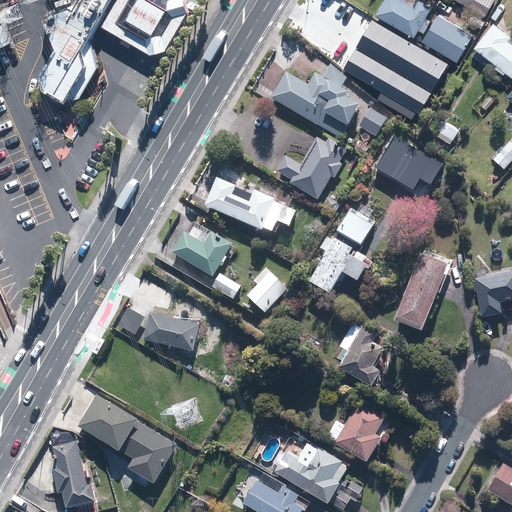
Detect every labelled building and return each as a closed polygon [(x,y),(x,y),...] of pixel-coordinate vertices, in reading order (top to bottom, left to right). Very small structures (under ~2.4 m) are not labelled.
[(55,82),(76,95),(87,93),(105,63),(98,34),(106,19),(117,0),(86,0),(85,3),(81,0),(79,0),(54,11),(69,43),(51,70),(55,82)] [(194,0),(117,0),(106,19),(146,41),(157,48),(174,44),(196,6),(194,0)] [(396,0),(382,0),(372,17),(410,40),(415,32),(420,35),(428,22),(422,19),(429,9),(414,0),(413,0),(409,8),(396,0)] [(493,0),(453,0),(453,1),(483,18),(493,0)] [(0,52),(17,46),(0,7),(0,52)] [(471,36),(436,16),(421,44),(456,64),(471,36)] [(448,64),(372,20),(356,48),(431,92),(448,64)] [(511,82),(511,80),(511,46),(511,47),(504,42),(507,38),(489,25),(470,50),(511,82)] [(431,93),(356,49),(344,69),(382,92),(378,100),(411,120),(415,113),(419,114),(431,93)] [(329,67),(322,80),(313,75),(306,87),(284,75),(269,101),(340,141),(358,111),(342,102),(345,97),(338,93),(345,80),(329,67)] [(385,120),(369,111),(359,129),(374,138),(385,120)] [(458,133),(444,125),(436,138),(451,146),(458,133)] [(395,136),(376,167),(413,189),(420,178),(430,184),(443,164),(395,136)] [(288,187),(316,203),(330,179),(333,180),(341,166),(338,165),(346,151),(327,141),(325,145),(315,139),(300,167),(284,158),(276,172),(291,181),(288,187)] [(503,173),(511,162),(511,147),(508,144),(491,163),(503,173)] [(215,182),(203,210),(260,234),(262,232),(271,236),(275,224),(288,230),(295,214),(273,205),(274,203),(252,193),(250,197),(215,182)] [(335,235),(358,249),(373,225),(350,211),(335,235)] [(203,246),(183,234),(170,255),(211,279),(231,246),(210,234),(203,246)] [(349,252),(331,242),(306,286),(326,297),(338,276),(346,281),(354,285),(363,269),(345,258),(349,252)] [(422,259),(417,257),(391,325),(418,336),(434,295),(438,297),(450,265),(424,254),(422,259)] [(263,316),(287,292),(265,269),(252,282),(256,287),(245,298),(263,316)] [(511,303),(511,274),(473,280),(479,320),(499,317),(497,306),(511,303)] [(240,288),(219,275),(210,288),(231,301),(240,288)] [(118,324),(135,334),(145,317),(128,307),(118,324)] [(149,312),(143,339),(192,351),(199,324),(149,312)] [(369,390),(378,374),(370,370),(382,351),(371,345),(376,336),(362,327),(360,329),(352,325),(338,349),(341,351),(335,361),(340,363),(336,370),(369,390)] [(130,340),(113,330),(92,366),(109,376),(130,340)] [(176,368),(169,378),(184,388),(191,378),(176,368)] [(177,448),(95,398),(75,430),(117,455),(118,454),(132,462),(126,471),(152,487),(177,448)] [(383,419),(357,403),(343,426),(335,421),(326,435),(334,440),(332,445),(363,464),(378,439),(373,436),(383,419)] [(76,443),(51,448),(53,457),(50,457),(52,469),(50,469),(55,495),(60,494),(63,511),(75,508),(75,511),(95,511),(93,500),(91,501),(88,486),(84,487),(76,443)] [(273,472),(324,506),(337,486),(335,485),(345,469),(344,466),(316,447),(314,451),(306,446),(298,458),(287,451),(273,472)] [(511,471),(501,464),(484,492),(511,509),(511,471)] [(256,481),(241,504),(253,511),(300,511),(301,510),(292,504),(297,497),(281,487),(276,494),(256,481)]
